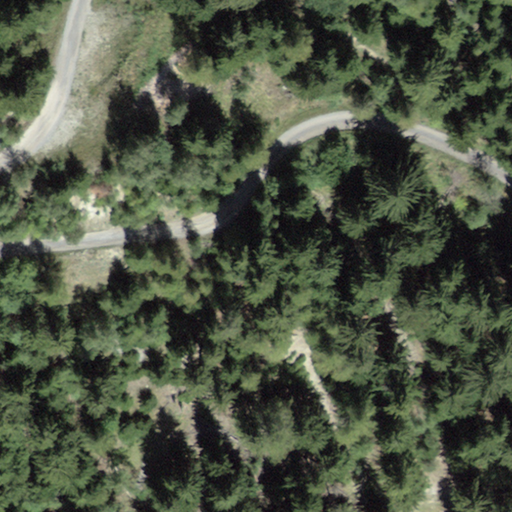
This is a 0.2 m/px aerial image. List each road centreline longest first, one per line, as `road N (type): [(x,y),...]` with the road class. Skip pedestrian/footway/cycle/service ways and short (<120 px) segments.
road 1 (track): [(511,176),(414,130),(356,117),(284,139),(224,218),(0,252)]
road 2 (track): [(0,164),(44,133),(84,0)]
